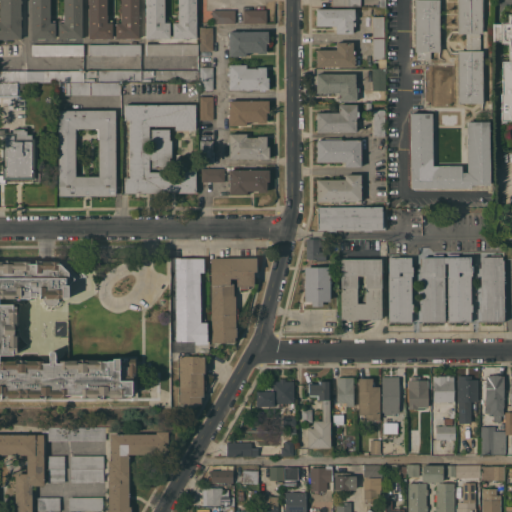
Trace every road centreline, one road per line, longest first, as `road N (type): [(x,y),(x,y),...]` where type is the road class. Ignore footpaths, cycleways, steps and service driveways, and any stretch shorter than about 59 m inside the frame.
road 1 (tertiary): [(291,0),(293,198),(278,278),(258,351),(163,511)]
road 2 (residential): [(290,227),(0,228)]
road 3 (residential): [(511,349),(258,351)]
